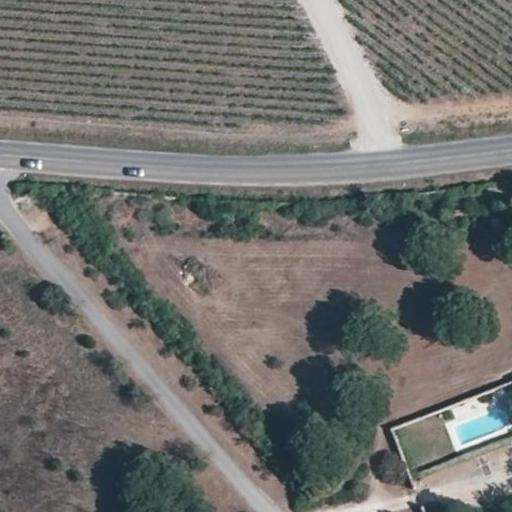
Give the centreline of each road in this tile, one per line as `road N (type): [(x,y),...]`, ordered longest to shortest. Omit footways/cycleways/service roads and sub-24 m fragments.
road 1 (unclassified): [(268,511),(0,202)]
road 2 (tertiary): [(0,152),(243,178),(388,168)]
road 3 (residential): [(322,0),(388,168)]
road 4 (tertiary): [(388,168),(511,156)]
